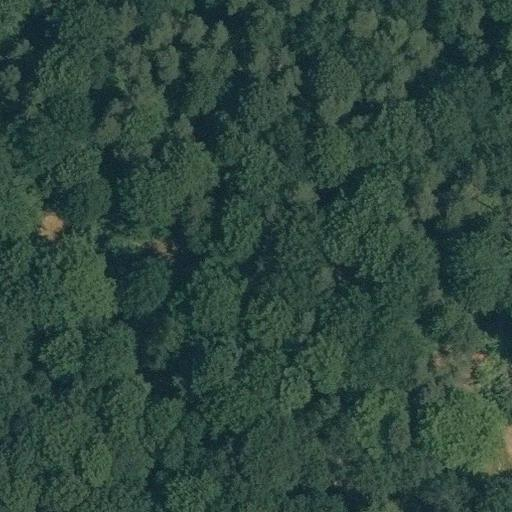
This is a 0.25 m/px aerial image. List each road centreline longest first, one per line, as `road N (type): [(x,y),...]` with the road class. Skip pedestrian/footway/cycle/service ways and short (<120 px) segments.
road 1 (track): [(255,0),(511,129)]
road 2 (unclassified): [(243,511),(0,387)]
